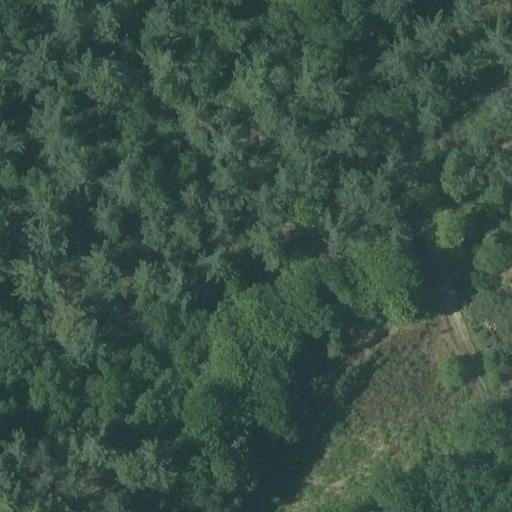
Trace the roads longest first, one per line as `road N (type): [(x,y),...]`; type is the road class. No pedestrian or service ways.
road 1 (track): [(359,0),(356,35),(371,97),(511,479)]
road 2 (track): [(422,240),(0,218)]
